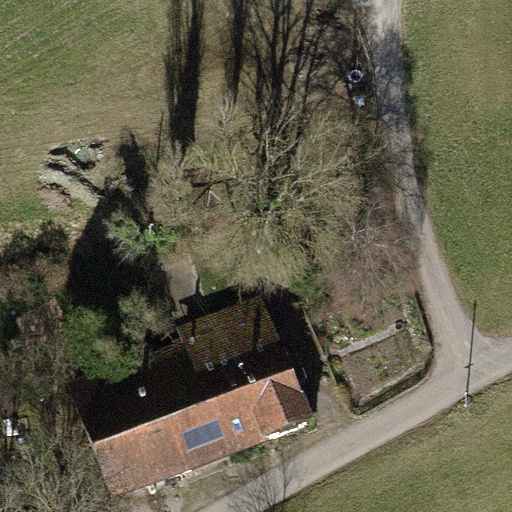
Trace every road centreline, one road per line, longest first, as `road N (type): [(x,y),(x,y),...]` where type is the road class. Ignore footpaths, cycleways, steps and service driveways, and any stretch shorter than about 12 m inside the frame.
road 1 (track): [(388,0),(385,64),(402,173),(470,377)]
road 2 (unclassified): [(470,377),(230,511)]
